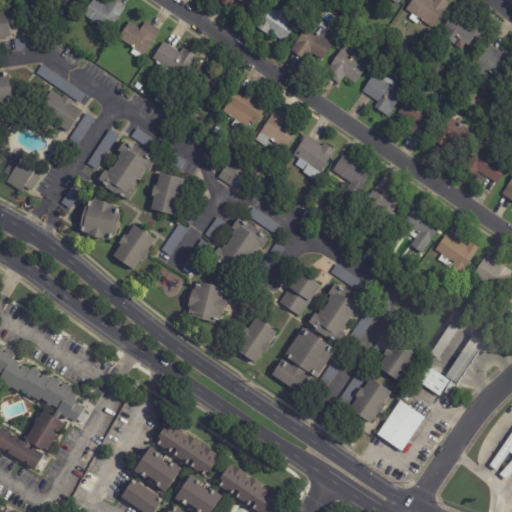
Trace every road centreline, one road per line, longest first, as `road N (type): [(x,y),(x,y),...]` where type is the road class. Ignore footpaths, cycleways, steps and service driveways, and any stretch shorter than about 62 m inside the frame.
road 1 (residential): [(511,16),(501,386),(471,414),(413,505)]
road 2 (residential): [(113,104),(201,159),(219,194),(261,200),(378,282),(385,312),(304,435)]
road 3 (secondary): [(0,253),(380,511)]
road 4 (residential): [(511,237),(160,0)]
road 5 (secondary): [(304,435),(0,215)]
road 6 (residential): [(113,104),(32,232)]
road 7 (secondary): [(413,505),(304,435)]
road 8 (residential): [(113,104),(50,58),(0,59)]
